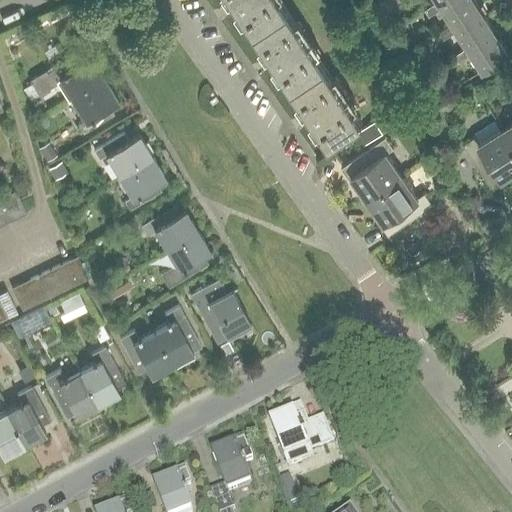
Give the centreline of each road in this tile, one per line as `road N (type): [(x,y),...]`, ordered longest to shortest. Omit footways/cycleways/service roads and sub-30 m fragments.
road 1 (residential): [(24,511),(389,319)]
road 2 (residential): [(389,319),(165,0)]
road 3 (residential): [(511,473),(389,319)]
road 4 (residential): [(389,319),(511,257)]
